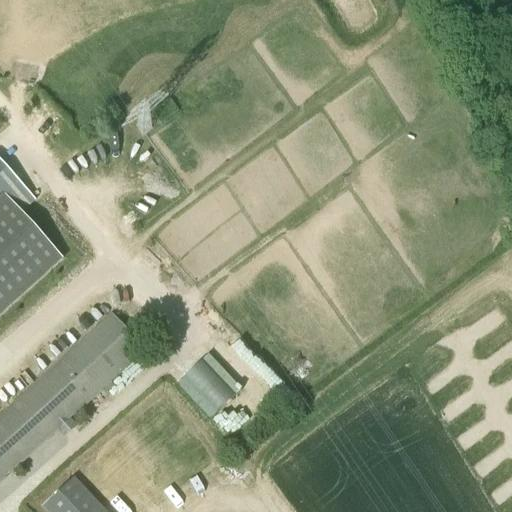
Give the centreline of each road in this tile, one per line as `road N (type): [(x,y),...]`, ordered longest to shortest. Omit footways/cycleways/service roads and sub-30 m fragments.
road 1 (unknown): [(121,257),(171,316),(179,345),(164,369),(14,511)]
road 2 (unknown): [(0,354),(121,257),(16,123)]
